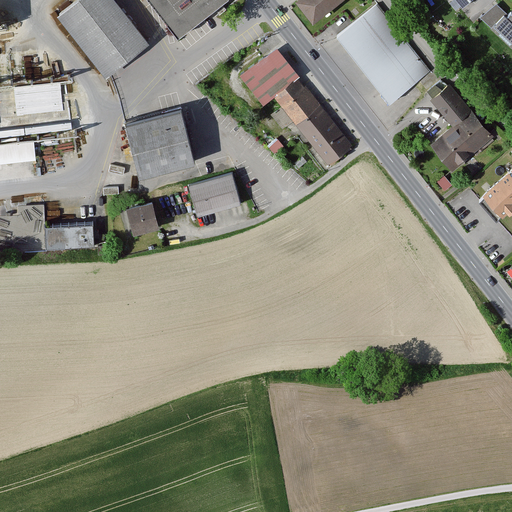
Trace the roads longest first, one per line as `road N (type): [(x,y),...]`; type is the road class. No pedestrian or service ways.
road 1 (secondary): [(511,313),(266,0)]
road 2 (residential): [(380,0),(511,140)]
road 3 (track): [(511,489),(374,511)]
